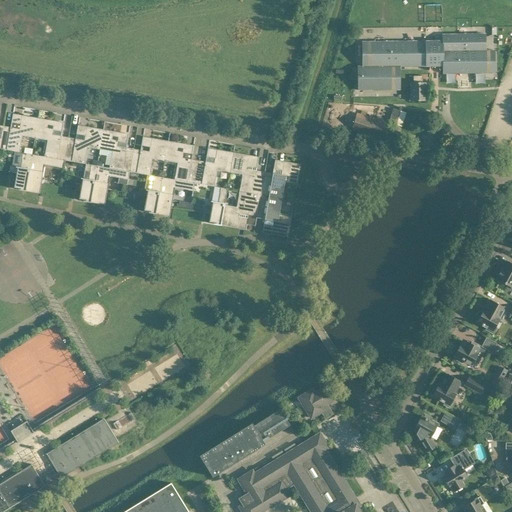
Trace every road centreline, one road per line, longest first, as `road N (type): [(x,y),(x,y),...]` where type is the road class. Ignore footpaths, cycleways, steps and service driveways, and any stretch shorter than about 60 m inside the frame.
road 1 (residential): [(337,157),(0,95)]
road 2 (residential): [(432,511),(391,439),(511,213)]
